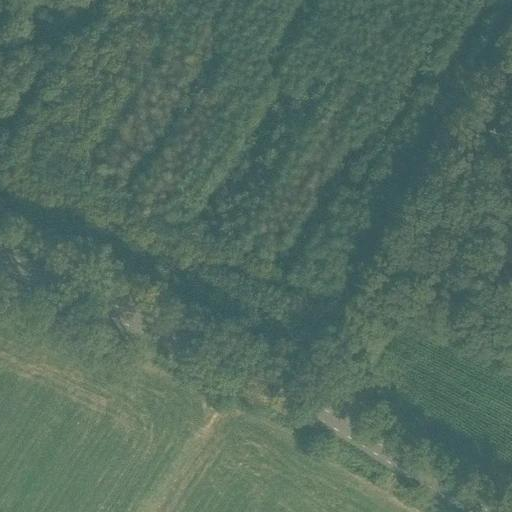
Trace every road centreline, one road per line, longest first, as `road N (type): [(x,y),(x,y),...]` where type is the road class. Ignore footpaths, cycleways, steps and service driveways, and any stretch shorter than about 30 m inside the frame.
road 1 (unclassified): [(467,511),(365,447),(0,263)]
road 2 (track): [(0,130),(84,0)]
